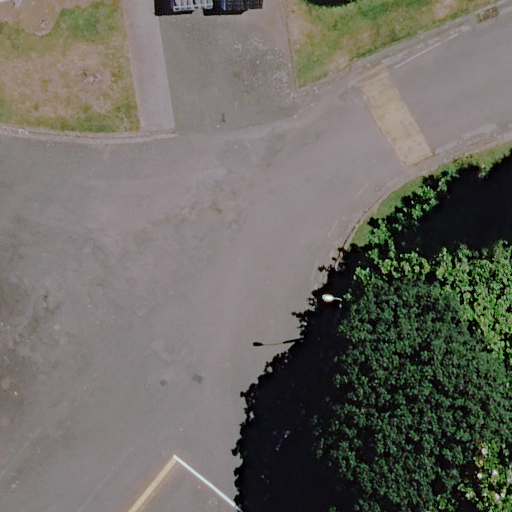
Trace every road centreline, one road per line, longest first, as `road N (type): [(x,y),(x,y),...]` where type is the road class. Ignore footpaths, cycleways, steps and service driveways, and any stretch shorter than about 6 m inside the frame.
road 1 (unclassified): [(143,391),(384,117),(448,69),(511,42)]
road 2 (unclassified): [(34,511),(143,391)]
road 3 (unclassified): [(220,511),(143,391)]
